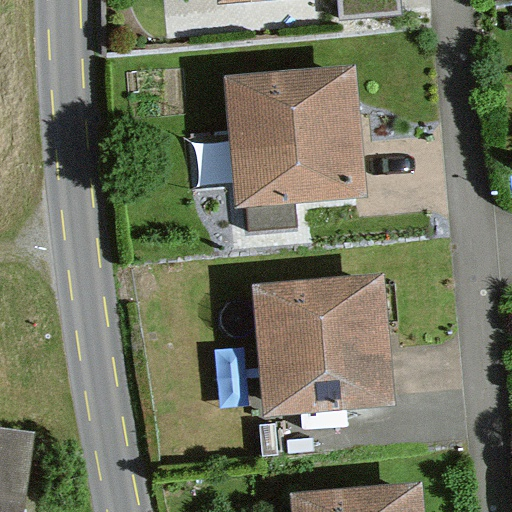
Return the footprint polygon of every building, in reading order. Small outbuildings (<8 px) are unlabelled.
[(353,74),(230,83),(238,209),(361,201),(353,74)] [(203,183),(235,181),(232,143),(201,144),(203,183)] [(382,279),(260,288),(269,417),(392,408),(382,279)] [(0,511),(15,511),(25,434),(0,430),(0,511)] [(424,511),(423,493),(292,502),(292,511),(424,511)]
